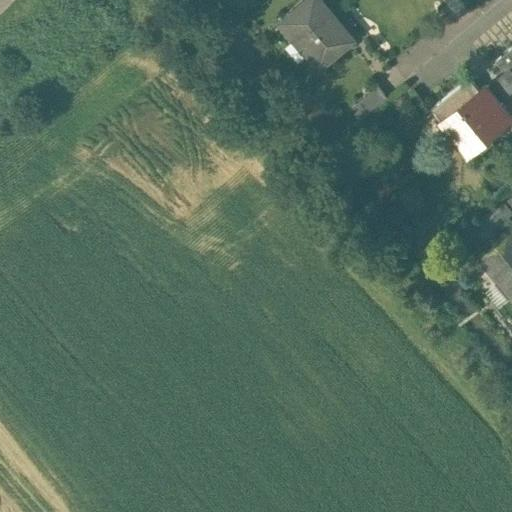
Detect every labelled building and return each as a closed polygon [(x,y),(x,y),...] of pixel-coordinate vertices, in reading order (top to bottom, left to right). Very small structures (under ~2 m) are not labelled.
[(351,38),(318,0),(303,0),(279,21),(317,67),(351,38)] [(511,45),(496,59),(508,74),(511,78),(511,77),(511,45)] [(482,91),(469,76),(438,102),(476,149),(508,123),(496,109),(503,103),(500,100),(511,90),(511,77),(511,78),(508,74),(501,80),(499,78),(490,85),(488,83),(482,88),(483,90),(482,91)] [(377,84),(357,100),(367,112),(388,96),(377,84)] [(511,231),(486,253),(511,283),(511,292),(511,293),(511,294),(511,231)]
